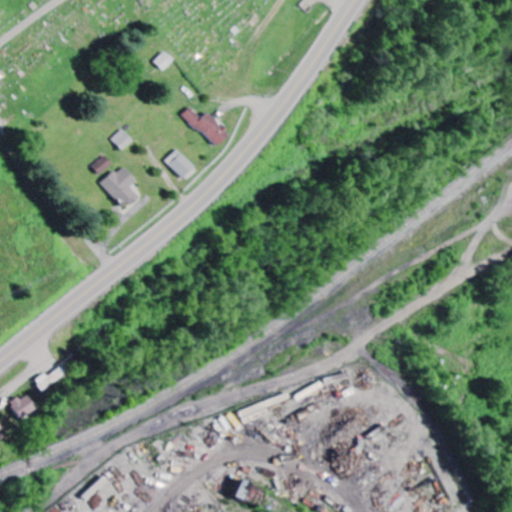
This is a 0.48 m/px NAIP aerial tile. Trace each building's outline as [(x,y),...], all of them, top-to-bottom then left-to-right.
[(153,62),(161,71),(172,61),(164,52),(153,62)] [(181,115),(213,149),(227,135),(206,113),(199,119),(189,108),(181,115)] [(130,141),(119,129),(108,139),(118,151),(130,141)] [(179,179),(191,168),(175,150),(162,161),(179,179)] [(87,165),(94,175),(108,166),(102,156),(87,165)] [(97,182),(117,211),(134,199),(126,187),(132,182),(120,166),(97,182)] [(8,404),(19,419),(35,408),(24,393),(8,404)]
